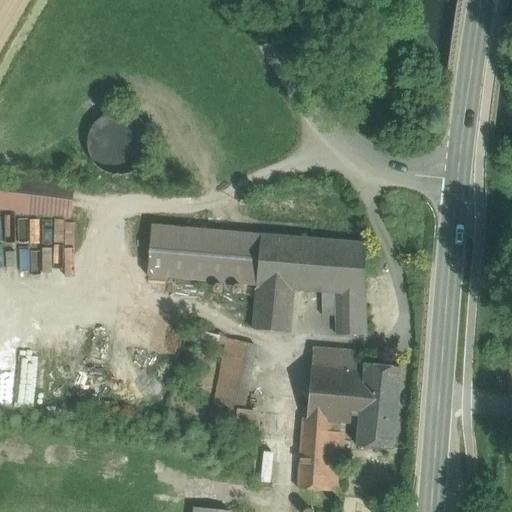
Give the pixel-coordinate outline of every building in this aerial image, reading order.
[(0,211),(70,220),(75,184),(0,174),(0,211)] [(38,237),(62,242),(63,237),(79,241),(83,225),(54,219),(53,223),(42,220),(38,237)] [(261,235),(151,226),(147,275),(256,285),(261,235)] [(364,244),(261,235),(256,285),(256,287),(293,290),(322,292),(336,293),(364,295),(364,244)] [(293,290),(256,287),(252,329),(290,332),(293,290)] [(336,293),(322,292),(322,316),(336,315),(336,293)] [(364,295),(336,293),(336,315),(337,335),(365,334),(364,295)] [(254,345),(227,338),(224,351),(251,357),(254,345)] [(358,352),(313,348),(311,365),(357,369),(358,352)] [(251,357),(224,351),(213,409),(240,414),(251,357)] [(357,369),(311,365),(306,420),(331,422),(350,423),(357,369)] [(400,368),(364,365),(356,445),(392,449),(400,368)] [(213,409),(211,408),(209,418),(237,424),(240,414),(213,409)] [(306,420),(303,419),(298,489),(349,493),(354,433),(330,431),(331,422),(306,420)]
